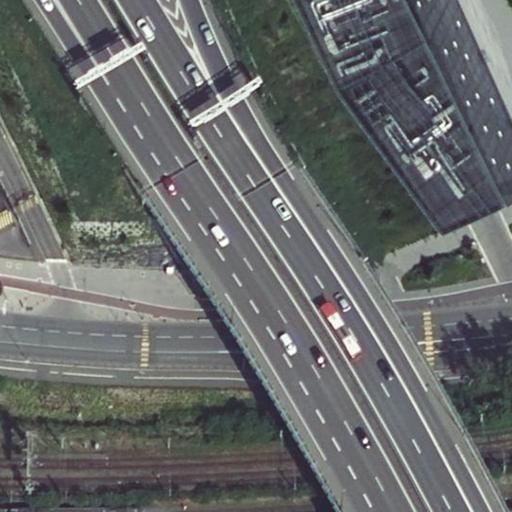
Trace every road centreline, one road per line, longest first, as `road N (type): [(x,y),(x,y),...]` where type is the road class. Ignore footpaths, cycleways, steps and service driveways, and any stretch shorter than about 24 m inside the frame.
road 1 (trunk): [(411,437),(136,0)]
road 2 (tertiary): [(511,318),(202,337),(0,326)]
road 3 (tertiary): [(0,348),(154,359),(511,352)]
road 4 (trunk): [(411,437),(404,382),(261,151),(189,0)]
road 5 (trunk): [(186,188),(379,511)]
road 6 (trunk): [(42,0),(112,103),(186,188)]
road 7 (trunk): [(76,0),(186,188)]
